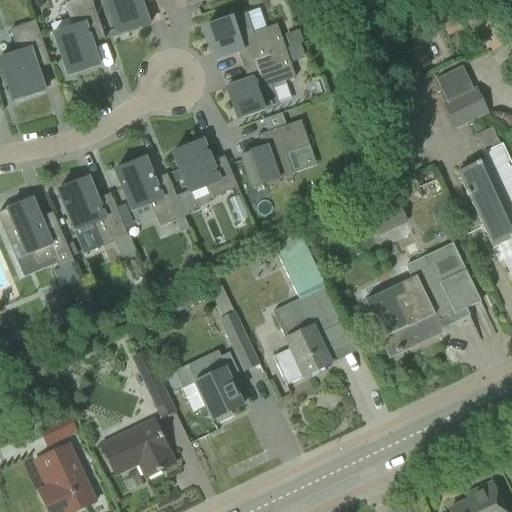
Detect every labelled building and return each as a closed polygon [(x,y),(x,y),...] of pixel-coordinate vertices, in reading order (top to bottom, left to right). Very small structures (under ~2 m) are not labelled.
[(72,29),(52,36),(66,77),(99,66),(91,44),(104,40),(90,0),(77,0),(76,1),(64,5),(72,29)] [(156,0),(103,0),(116,37),(148,26),(141,5),(156,0)] [(238,55),(241,66),(285,50),(276,26),(253,34),(246,14),(204,28),(215,61),(238,55)] [(457,21),(444,27),(448,37),(461,31),(457,21)] [(37,70),(49,65),(34,22),(9,31),(17,54),(0,60),(0,69),(12,103),(44,92),(37,70)] [(298,31),(285,36),(289,48),(303,43),(298,31)] [(298,46),(285,50),(290,63),(302,59),(298,46)] [(285,50),(241,66),(247,81),(225,89),(236,121),(278,107),(271,87),(295,79),(290,63),(285,50)] [(444,105),(455,129),(487,114),(475,90),(444,105)] [(239,157),(250,190),(292,175),(285,155),(309,147),(300,122),(256,137),(261,150),(239,157)] [(237,189),(224,158),(211,163),(202,142),(170,155),(188,196),(207,187),(212,199),(237,189)] [(484,160),(457,173),(492,249),(496,248),(511,280),(511,279),(511,167),(502,145),(482,154),(484,160)] [(149,205),(159,228),(184,218),(166,175),(154,181),(145,159),(113,173),(130,213),(149,205)] [(414,177),(419,188),(437,180),(432,169),(414,177)] [(93,225),(102,248),(115,243),(127,238),(109,195),(97,200),(88,179),(56,192),(73,233),(93,225)] [(407,224),(393,195),(361,209),(375,239),(407,224)] [(237,197),(227,201),(236,223),(247,219),(237,197)] [(73,263),(52,213),(39,219),(32,200),(0,213),(0,224),(10,248),(20,244),(25,257),(32,254),(37,266),(54,259),(58,270),(71,264),(73,263)] [(272,313),(289,350),(272,358),(285,387),(330,366),(316,337),(341,325),(324,288),(298,235),(273,247),(298,301),(272,313)] [(127,238),(115,243),(122,260),(134,255),(127,238)] [(362,304),(372,326),(389,360),(388,357),(396,353),(397,354),(401,351),(401,352),(417,345),(418,347),(439,336),(430,318),(433,317),(433,316),(451,308),(454,315),(480,303),(452,245),(405,268),(411,280),(382,294),(384,298),(366,307),(364,303),(362,304)] [(58,270),(53,272),(60,289),(79,281),(71,264),(58,270)] [(232,315),(234,315),(219,285),(208,290),(222,320),(219,321),(244,372),(257,366),(232,315)] [(199,290),(160,309),(165,320),(204,301),(199,290)] [(78,305),(68,309),(74,323),(84,319),(78,305)] [(9,365),(23,396),(54,382),(40,350),(9,365)] [(239,378),(228,354),(219,359),(216,353),(186,368),(194,385),(182,390),(193,413),(205,407),(212,422),(242,408),(230,382),(239,378)] [(172,413),(149,363),(136,369),(160,419),(172,413)] [(75,433),(69,419),(40,432),(46,446),(75,433)] [(100,447),(115,478),(139,466),(145,479),(174,465),(153,421),(100,447)] [(76,511),(95,503),(68,447),(34,463),(46,489),(38,493),(47,511),(76,511)] [(448,510),(449,511),(503,511),(491,484),(475,491),(478,497),(448,510)]
